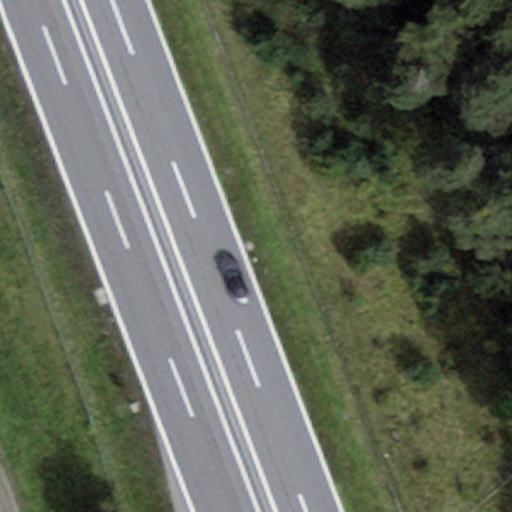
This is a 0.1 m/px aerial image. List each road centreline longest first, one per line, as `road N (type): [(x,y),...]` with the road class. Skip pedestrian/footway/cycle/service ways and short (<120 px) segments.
road 1 (trunk): [(305,511),(108,0)]
road 2 (trunk): [(33,0),(230,511)]
